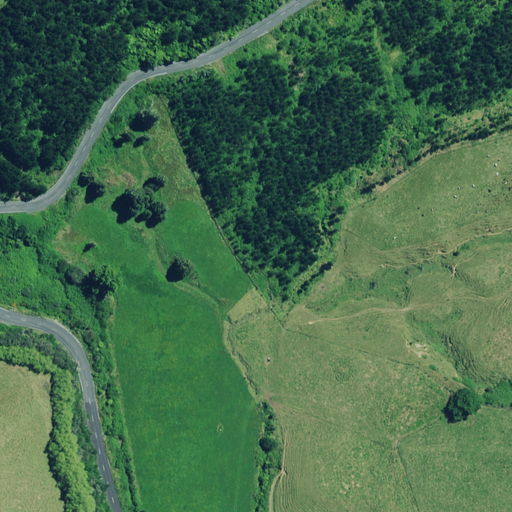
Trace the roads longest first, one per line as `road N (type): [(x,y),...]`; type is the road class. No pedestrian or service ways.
road 1 (unclassified): [(0,208),(45,196),(107,98),(150,62),(252,30),(308,0)]
road 2 (unclassified): [(119,511),(75,351),(48,331),(0,322)]
